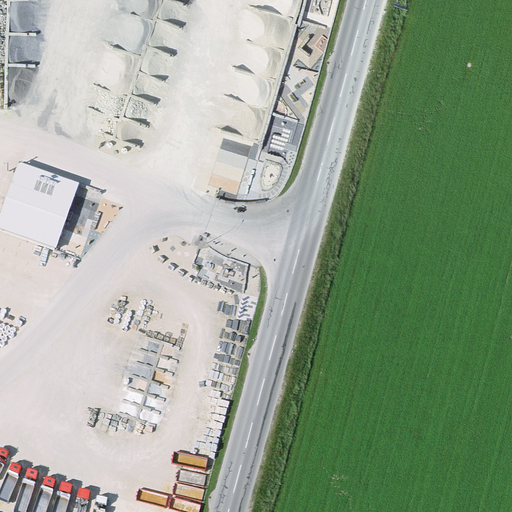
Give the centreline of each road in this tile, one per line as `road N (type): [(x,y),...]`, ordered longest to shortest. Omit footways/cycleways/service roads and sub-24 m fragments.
road 1 (tertiary): [(228,511),(366,0)]
road 2 (unknown): [(217,0),(180,218)]
road 3 (unknown): [(35,144),(80,0)]
